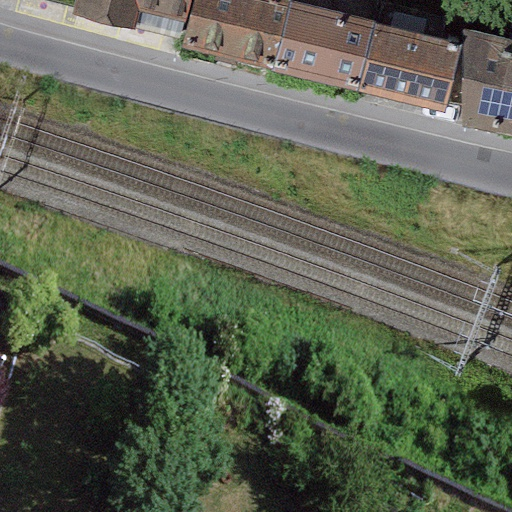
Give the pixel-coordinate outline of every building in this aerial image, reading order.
[(18,0),(104,23),(114,0),(18,0)] [(114,0),(104,23),(187,55),(198,0),(114,0)] [(385,41),(208,0),(198,0),(187,55),(362,104),(385,41)] [(464,0),(460,61),(385,41),(362,104),(511,143),(511,12),(510,12),(506,0),(464,0)] [(318,511),(250,501),(248,511),(318,511)]
